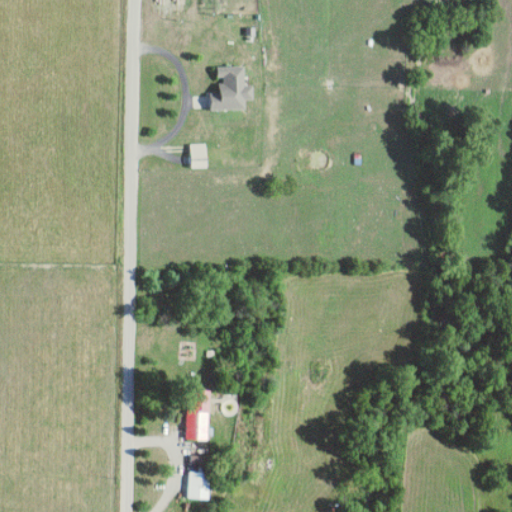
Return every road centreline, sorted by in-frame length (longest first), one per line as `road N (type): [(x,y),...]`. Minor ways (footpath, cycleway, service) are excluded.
road 1 (residential): [(133,511),(145,0)]
road 2 (residential): [(166,511),(191,460),(189,447),(135,443)]
